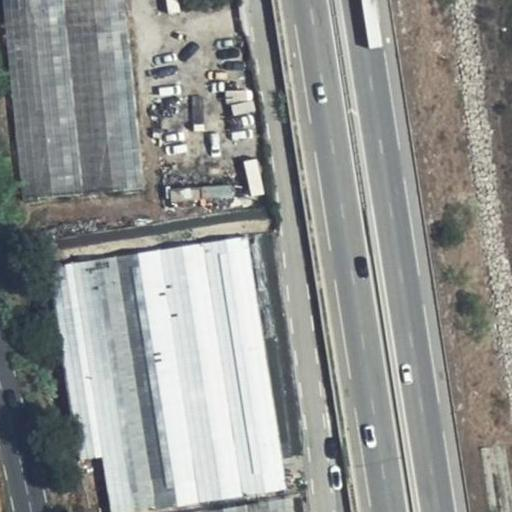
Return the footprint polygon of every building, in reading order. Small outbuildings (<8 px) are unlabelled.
[(127,0),(4,0),(24,198),(146,187),(127,0)] [(247,237),(204,243),(243,494),(286,488),(247,237)] [(204,243),(160,250),(200,502),(243,494),(204,243)] [(160,250),(117,256),(156,509),(200,502),(160,250)] [(117,256),(73,264),(103,456),(111,511),(135,511),(156,509),(117,256)] [(103,456),(73,264),(51,267),(80,460),(103,456)] [(299,511),(297,495),(183,511),(299,511)]
